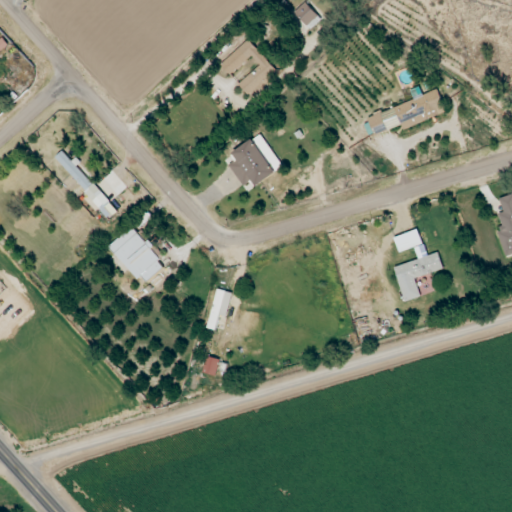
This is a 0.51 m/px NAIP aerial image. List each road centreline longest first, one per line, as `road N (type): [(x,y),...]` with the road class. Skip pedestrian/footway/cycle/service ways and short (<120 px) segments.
road 1 (residential): [(2,0),(200,222),(229,238),(257,237),(511,162)]
road 2 (residential): [(16,466),(511,314)]
